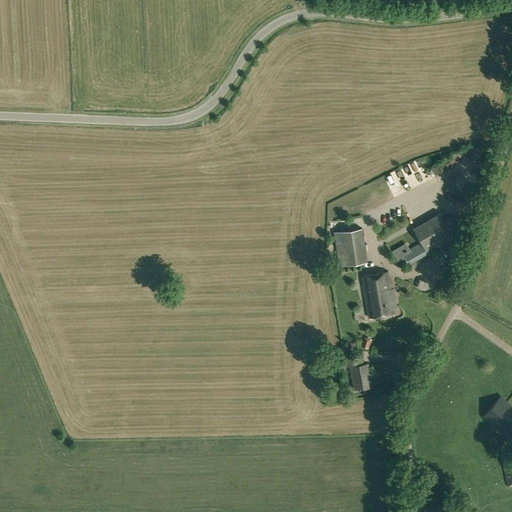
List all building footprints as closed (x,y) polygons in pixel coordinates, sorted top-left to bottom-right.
[(471,150),(462,155),(467,164),(476,160),(471,150)] [(440,185),(447,183),(446,176),(438,178),(440,185)] [(428,253),(454,238),(439,212),(413,227),(428,253)] [(362,252),(366,251),(362,228),(334,232),(340,266),(364,262),(362,252)] [(421,241),(402,253),(409,265),(428,253),(421,241)] [(368,317),(396,313),(395,308),(398,308),(395,293),(393,294),(389,271),(361,275),(368,317)] [(355,389),(372,386),(368,363),(361,364),(359,357),(346,359),(347,367),(351,367),(355,389)] [(511,440),(511,406),(501,396),(483,416),(511,440)] [(508,487),(511,486),(511,452),(500,455),(508,487)]
